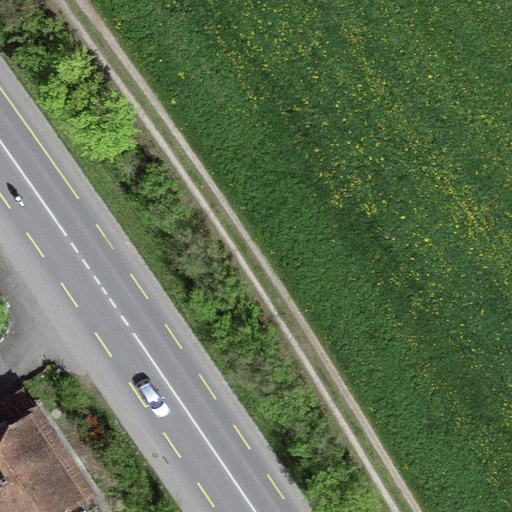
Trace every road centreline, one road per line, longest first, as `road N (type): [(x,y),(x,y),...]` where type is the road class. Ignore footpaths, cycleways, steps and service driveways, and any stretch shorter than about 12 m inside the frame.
road 1 (track): [(57,0),(179,165),(399,511)]
road 2 (primary): [(254,511),(0,144)]
